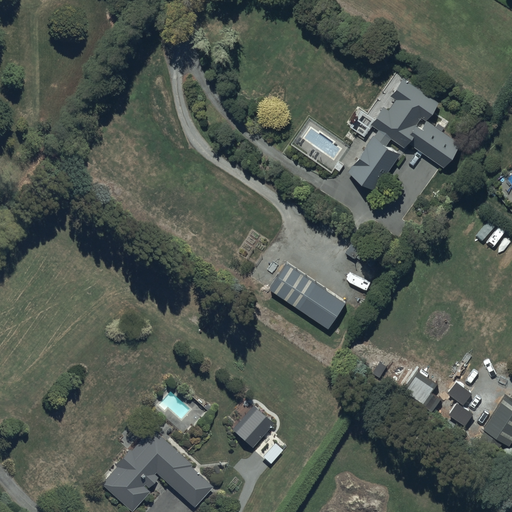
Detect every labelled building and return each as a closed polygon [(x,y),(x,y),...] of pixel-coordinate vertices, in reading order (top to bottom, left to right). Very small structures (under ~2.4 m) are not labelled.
[(379,128),(350,169),(377,188),(403,152),(389,142),(394,135),(407,144),(410,141),(446,166),(463,142),(428,117),(439,101),(402,75),(388,94),(396,99),(390,107),(385,103),(371,123),(379,128)] [(391,263),(352,240),(345,252),(363,262),(359,269),(380,281),(391,263)] [(288,260),(271,286),(329,326),(347,300),(288,260)] [(428,357),(417,349),(400,372),(411,380),(428,357)] [(478,374),(469,367),(458,380),(467,388),(478,374)] [(432,392),(435,388),(431,386),(434,382),(417,372),(406,390),(432,405),(437,396),(432,392)] [(503,447),(511,436),(511,400),(506,396),(480,429),(503,447)] [(272,422),(253,405),(232,428),(251,445),(272,422)] [(211,483),(151,426),(130,448),(128,446),(114,462),(116,464),(101,481),(132,510),(150,490),(146,487),(159,473),(193,504),(211,483)] [(269,462),(281,449),(272,441),(260,454),(269,462)]
